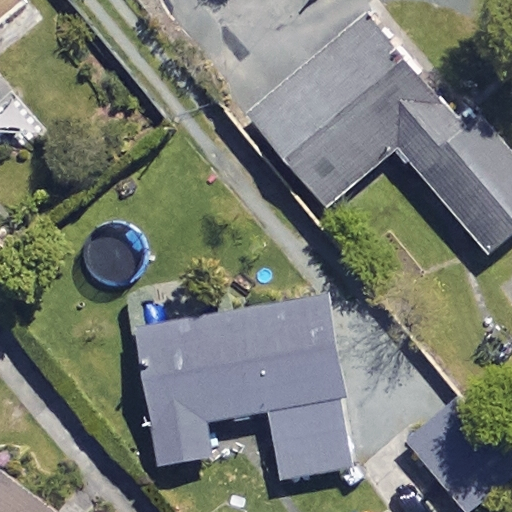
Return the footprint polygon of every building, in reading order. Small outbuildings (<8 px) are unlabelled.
[(0,0),(0,32),(29,9),(22,0),(0,0)] [(457,119),(367,13),(245,116),(325,210),(397,149),(486,254),(511,231),(511,153),(472,107),(457,119)] [(211,423),(274,418),(278,473),(349,468),(335,286),(146,301),(159,467),(214,463),(211,423)] [(511,450),(465,394),(404,445),(460,511),(471,511),(511,478),(511,450)] [(65,511),(5,465),(0,472),(0,511),(65,511)]
